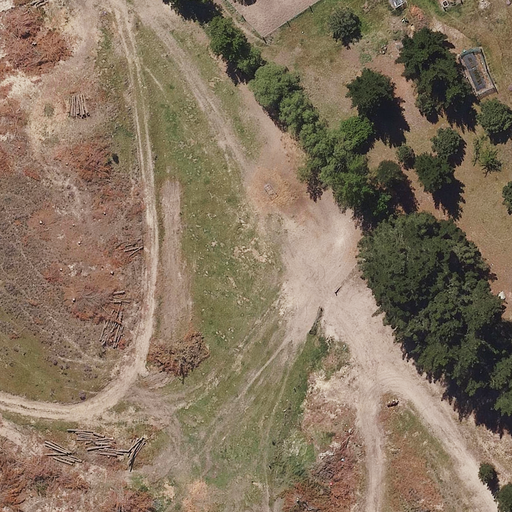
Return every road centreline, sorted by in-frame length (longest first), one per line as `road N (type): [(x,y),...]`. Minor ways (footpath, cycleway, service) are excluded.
road 1 (track): [(0,403),(69,411),(128,379),(147,293),(148,205),(130,46),(115,0)]
road 2 (track): [(368,511),(364,348),(351,309),(323,268)]
road 3 (track): [(351,309),(501,511)]
